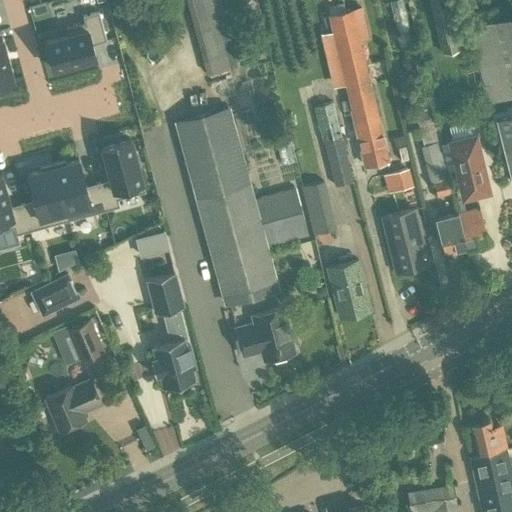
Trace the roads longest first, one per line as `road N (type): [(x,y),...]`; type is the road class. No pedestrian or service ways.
road 1 (primary): [(102,511),(511,295)]
road 2 (residential): [(44,118),(12,0)]
